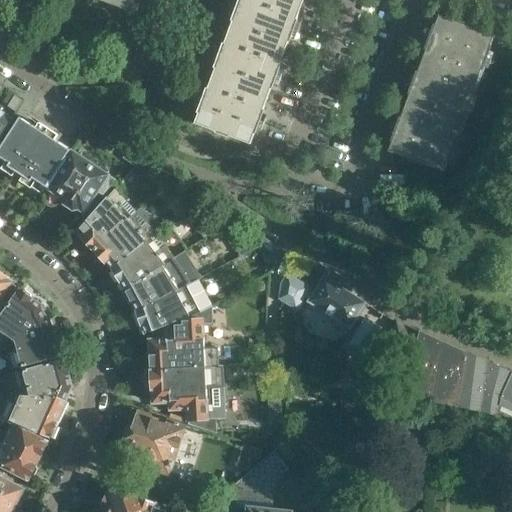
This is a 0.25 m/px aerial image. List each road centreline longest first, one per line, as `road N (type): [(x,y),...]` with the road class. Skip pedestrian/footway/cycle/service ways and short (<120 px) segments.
road 1 (residential): [(511,361),(184,179)]
road 2 (residential): [(0,242),(66,287),(98,359),(92,413),(57,511)]
road 3 (residential): [(288,177),(359,175),(423,0)]
road 4 (residential): [(184,179),(0,60)]
road 5 (residential): [(288,177),(351,0)]
